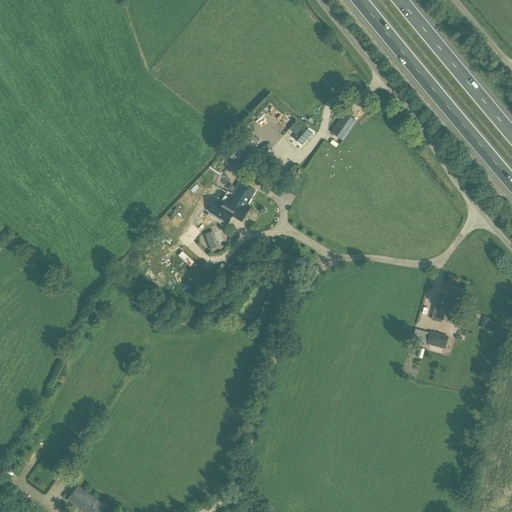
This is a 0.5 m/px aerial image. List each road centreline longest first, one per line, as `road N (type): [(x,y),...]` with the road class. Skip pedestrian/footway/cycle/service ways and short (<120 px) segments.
road 1 (track): [(196,511),(246,473),(258,404),(297,293),(338,261),(444,260),(478,210)]
road 2 (unclassified): [(319,0),(511,247)]
road 3 (motorway): [(360,0),(511,182)]
road 4 (motorway): [(511,134),(399,0)]
